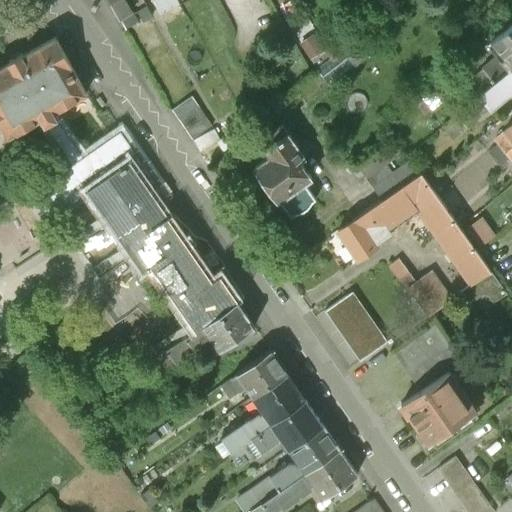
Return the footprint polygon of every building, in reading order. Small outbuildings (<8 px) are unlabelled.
[(107,0),(126,31),(139,24),(124,0),(107,0)] [(511,33),(496,46),(511,65),(511,33)] [(309,37),(298,45),(309,60),(320,52),(309,37)] [(54,40),(0,69),(0,119),(10,137),(40,120),(43,126),(47,124),(54,120),(58,118),(54,112),(85,94),(54,40)] [(350,73),(365,61),(353,45),(338,57),(348,70),(350,73)] [(316,70),(327,85),(348,70),(338,57),(336,55),(316,70)] [(511,98),(511,71),(482,97),(496,112),(511,98)] [(174,108),(204,154),(222,142),(192,96),(174,108)] [(95,119),(106,136),(119,128),(108,111),(100,116),(95,119)] [(47,124),(69,161),(77,156),(54,120),(47,124)] [(260,173),(280,204),(318,180),(309,165),(317,160),(295,125),(276,138),(287,156),(260,173)] [(205,325),(238,303),(221,278),(212,284),(163,210),(170,205),(119,128),(106,136),(77,156),(69,161),(30,187),(55,224),(95,198),(144,273),(155,266),(197,330),(205,325)] [(511,131),(494,146),(511,166),(511,131)] [(396,140),(354,167),(381,206),(422,178),(413,164),(398,174),(390,163),(404,153),(396,140)] [(340,235),(360,263),(386,245),(383,241),(414,219),(466,293),(480,283),(496,272),(480,250),(467,231),(458,219),(445,200),(427,174),(422,178),(381,206),(340,235)] [(474,208),(461,189),(445,200),(458,219),(474,208)] [(482,220),(467,231),(480,250),(496,239),(482,220)] [(400,260),(388,270),(426,322),(452,302),(431,273),(417,283),(400,260)] [(511,294),(496,272),(480,283),(492,299),(496,296),(506,309),(511,304),(511,294)] [(224,352),(258,329),(238,303),(205,325),(224,352)] [(390,355),(418,394),(450,371),(465,362),(436,322),(390,355)] [(247,387),(254,398),(289,374),(274,352),(239,376),(247,387)] [(400,406),(428,447),(479,413),(450,371),(418,394),(400,406)] [(264,411),(271,422),(306,399),(289,374),(254,398),(264,411)] [(239,376),(220,389),(228,400),(247,387),(239,376)] [(282,438),(289,448),(324,425),(306,399),(271,422),(282,438)] [(271,422),(264,411),(222,439),(230,451),(271,422)] [(230,451),(241,467),(282,438),(271,422),(230,451)] [(299,463),(305,473),(340,449),(324,425),(289,448),(299,463)] [(323,498),(358,474),(340,449),(305,473),(314,484),(323,498)] [(492,511),(456,459),(438,471),(466,511),(492,511)] [(305,473),(299,463),(296,465),(295,464),(293,465),(288,464),(268,478),(278,492),(305,473)] [(279,511),(312,489),(311,486),(314,484),(305,473),(278,492),(262,503),(268,511),(279,511)] [(278,492),(268,478),(237,500),(245,511),(248,511),(262,503),(278,492)] [(380,511),(372,501),(356,511),(380,511)] [(268,511),(262,503),(248,511),(268,511)]
